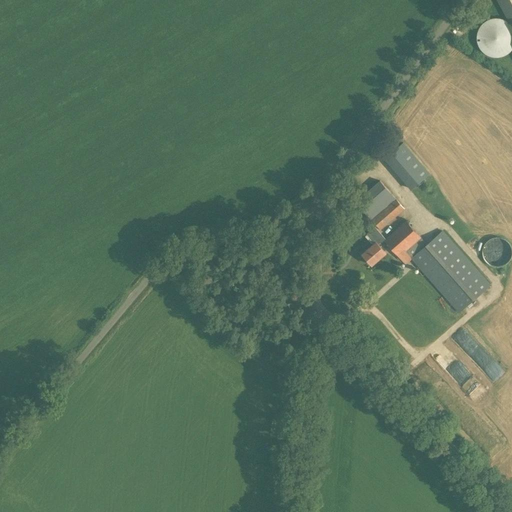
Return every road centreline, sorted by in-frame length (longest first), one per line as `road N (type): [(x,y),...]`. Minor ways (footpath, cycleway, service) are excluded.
road 1 (unclassified): [(0,444),(162,263),(325,200)]
road 2 (unclassified): [(294,511),(325,200)]
road 3 (unclassified): [(325,200),(346,159),(463,0)]
